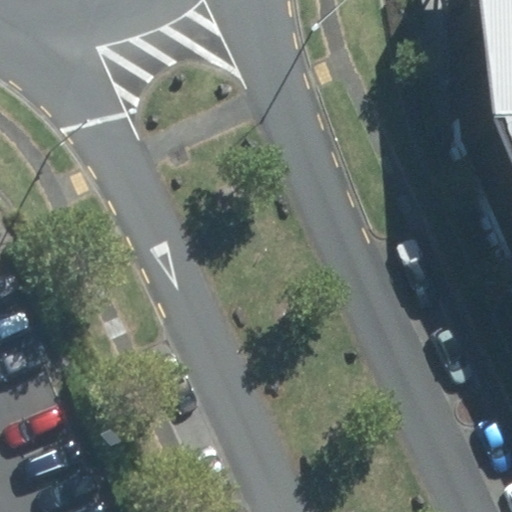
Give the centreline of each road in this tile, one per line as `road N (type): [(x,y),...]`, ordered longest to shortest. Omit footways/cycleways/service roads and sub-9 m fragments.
road 1 (unclassified): [(275,511),(93,122),(18,0)]
road 2 (unclassified): [(228,0),(466,511)]
